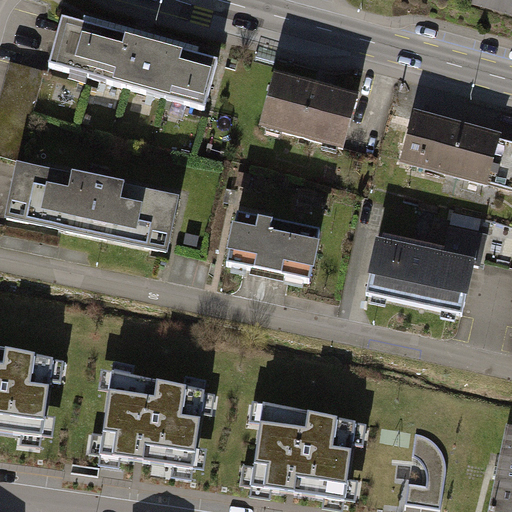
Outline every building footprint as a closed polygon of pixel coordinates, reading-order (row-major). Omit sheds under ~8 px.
[(511,0),(469,0),(468,5),(511,17),(511,0)] [(60,14),(45,68),(202,112),(217,58),(60,14)] [(45,71),(11,64),(0,104),(0,151),(22,159),(45,71)] [(354,93),(272,70),(259,119),(341,142),(354,93)] [(497,132),(413,109),(400,158),(511,187),(511,141),(496,138),(497,132)] [(16,162),(4,217),(163,252),(175,197),(16,162)] [(316,231),(233,214),(222,264),(305,281),(316,231)] [(441,248),(374,234),(362,294),(459,315),(470,261),(478,263),(485,233),(445,225),(441,248)] [(54,364),(0,353),(0,434),(42,440),(54,364)] [(204,394),(116,377),(102,461),(191,475),(204,394)] [(355,426),(267,407),(253,492),(344,505),(355,426)] [(511,511),(511,428),(507,428),(489,511),(511,511)] [(429,487),(412,484),(409,506),(439,511),(450,439),(419,435),(416,460),(432,463),(429,487)]
